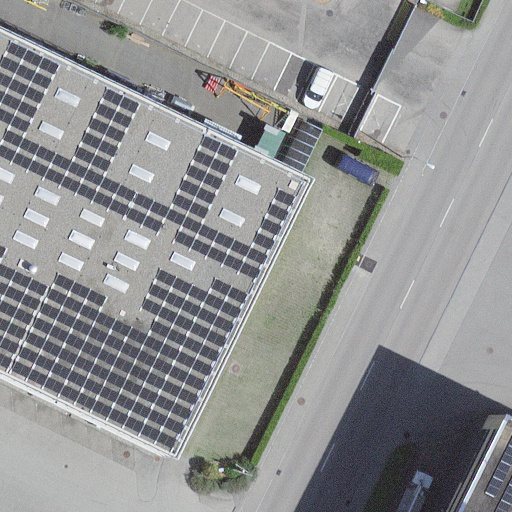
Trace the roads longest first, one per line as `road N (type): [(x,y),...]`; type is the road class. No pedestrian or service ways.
road 1 (primary): [(299,511),(511,76)]
road 2 (unknown): [(511,374),(394,317)]
